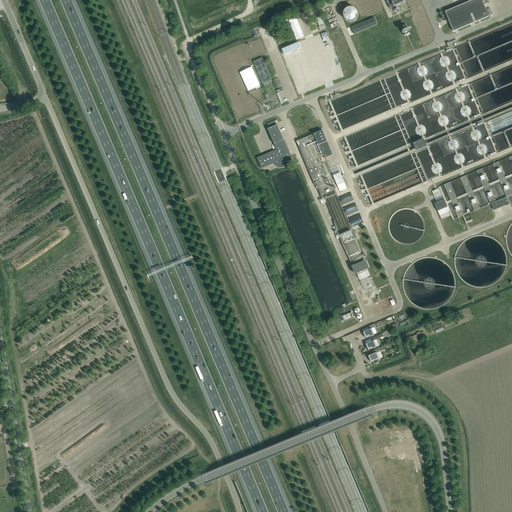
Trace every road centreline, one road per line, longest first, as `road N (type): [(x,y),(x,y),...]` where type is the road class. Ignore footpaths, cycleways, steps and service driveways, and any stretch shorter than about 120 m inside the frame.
road 1 (motorway): [(284,511),(65,0)]
road 2 (motorway): [(44,0),(261,511)]
road 3 (unclassified): [(238,511),(213,444),(168,389),(45,97)]
road 4 (unclassified): [(331,382),(188,39)]
road 5 (unclassified): [(151,511),(203,479),(363,413)]
road 6 (unknown): [(344,173),(511,102)]
road 7 (unclassified): [(30,511),(0,336)]
road 8 (unclassified): [(449,511),(441,440),(426,415),(399,404),(363,413)]
road 9 (unclassified): [(385,511),(331,382)]
